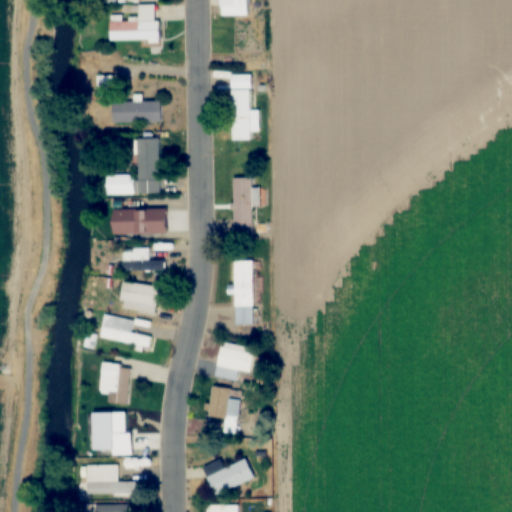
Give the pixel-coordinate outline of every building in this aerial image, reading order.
[(249,16),(248,0),(212,0),(212,5),(222,5),(222,16),(249,16)] [(110,41),(160,41),(160,21),(155,21),(155,5),(140,5),(140,21),(110,21),(110,41)] [(260,112),(251,111),(251,90),(233,90),(233,141),(252,141),(252,131),(259,131),(260,112)] [(113,122),(162,122),(162,102),(113,102),(113,122)] [(160,139),(138,139),(138,175),(106,175),(106,195),(150,195),(150,181),(161,181),(160,139)] [(253,207),(259,207),(259,189),(252,189),(252,179),(234,179),(234,228),(253,228),(253,207)] [(163,233),(163,208),(133,208),(133,221),(115,221),(115,233),(163,233)] [(151,250),(124,250),(124,272),(165,272),(165,261),(151,261),(151,250)] [(235,262),(236,326),(262,325),(262,277),(254,278),(254,262),(235,262)] [(158,312),(159,286),(124,285),(123,311),(158,312)] [(135,320),(105,315),(101,339),(150,348),(152,336),(133,333),(135,320)] [(239,371),(251,373),(255,354),(245,352),(246,348),(222,343),(216,377),(238,381),(239,371)] [(109,403),(129,404),(132,366),(103,363),(100,393),(110,394),(109,403)] [(225,432),(236,434),(241,400),(230,398),(231,389),(213,387),(209,416),(227,419),(225,432)] [(255,479),(246,459),(224,469),(221,461),(204,468),(217,496),(255,479)] [(84,465),(84,496),(137,496),(137,482),(119,482),(119,465),(84,465)]
